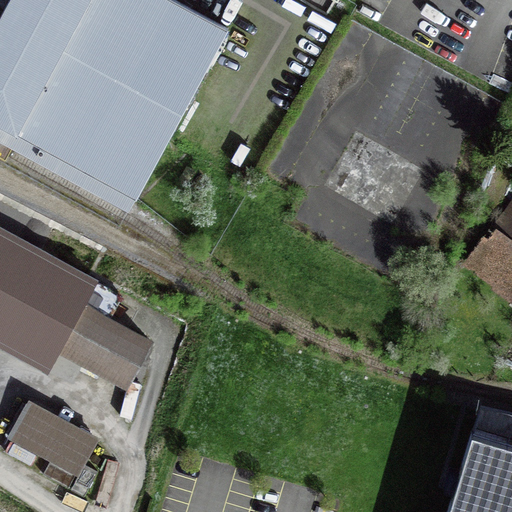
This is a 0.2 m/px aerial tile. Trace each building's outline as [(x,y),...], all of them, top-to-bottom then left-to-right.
[(11,0),(0,21),(0,128),(138,202),(223,49),(136,0),(11,0)] [(297,0),(337,19),(348,0),(297,0)] [(511,205),(477,254),(511,278),(511,205)] [(97,280),(0,225),(0,347),(45,373),(97,280)] [(60,348),(122,384),(145,348),(83,312),(60,348)] [(11,435),(72,470),(89,440),(29,405),(11,435)] [(511,511),(511,450),(473,439),(450,511),(511,511)]
